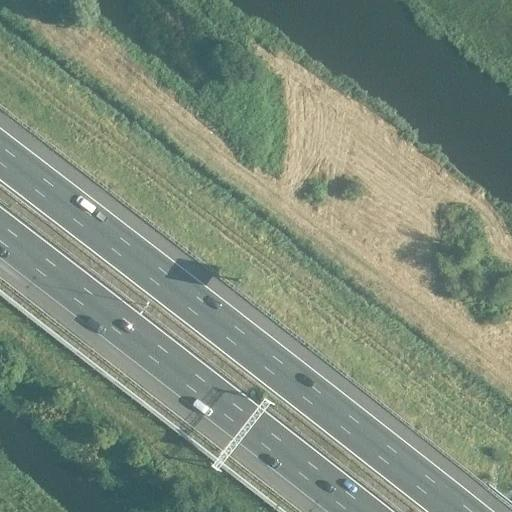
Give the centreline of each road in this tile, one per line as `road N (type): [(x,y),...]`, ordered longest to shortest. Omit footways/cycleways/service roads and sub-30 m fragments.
road 1 (motorway): [(469,511),(0,148)]
road 2 (motorway): [(0,239),(350,511)]
